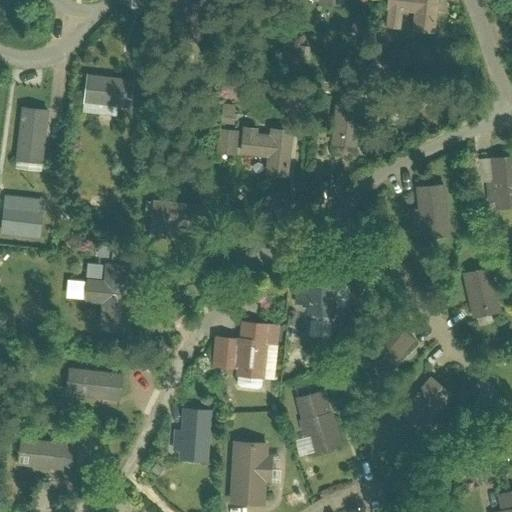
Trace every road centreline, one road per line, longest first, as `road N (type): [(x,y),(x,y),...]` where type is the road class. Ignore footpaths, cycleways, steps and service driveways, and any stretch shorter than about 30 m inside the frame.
road 1 (residential): [(338,207),(486,401),(492,433),(481,467),(367,491),(316,511)]
road 2 (residential): [(62,511),(108,489),(235,287),(338,207)]
road 3 (residential): [(338,207),(511,113)]
